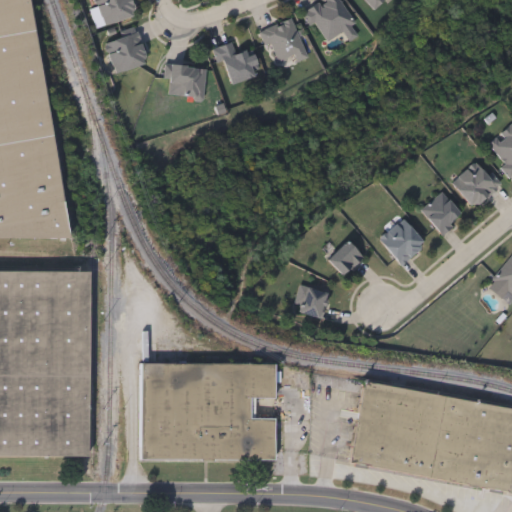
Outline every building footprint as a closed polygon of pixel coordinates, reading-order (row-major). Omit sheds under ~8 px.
[(0,238),(0,0),(27,0),(64,220),(67,239),(0,238)] [(129,0),(134,16),(102,25),(94,0),(129,0)] [(311,28),(302,13),(321,0),(339,0),(355,24),(326,42),(315,25),(311,28)] [(386,0),(375,11),(364,0),(386,0)] [(265,47),(258,32),(291,18),(307,58),(296,62),(294,57),(278,64),(270,45),(265,47)] [(104,40),(136,32),(145,64),(113,73),(104,40)] [(251,49),(258,77),(229,84),(223,63),(217,64),(212,48),(231,43),(234,54),(251,49)] [(204,67),(203,98),(167,96),(168,78),(163,78),(164,66),(204,67)] [(485,145),(511,124),(511,175),(510,177),(485,145)] [(475,160),(499,182),(475,209),(451,186),(475,160)] [(462,218),(440,235),(420,210),(442,193),(462,218)] [(401,265),(379,240),(402,219),(424,245),(401,265)] [(343,276),(327,261),(346,242),(362,258),(343,276)] [(511,297),(505,292),(501,298),(486,287),(511,252),(511,297)] [(88,457),(0,456),(0,272),(88,273),(88,457)] [(296,314),(301,288),(327,292),(322,319),(296,314)] [(139,364),(274,365),(273,401),(252,400),(252,419),(273,419),(273,462),(139,461),(139,364)] [(511,478),(510,491),(350,466),(363,384),(511,407),(511,478)]
